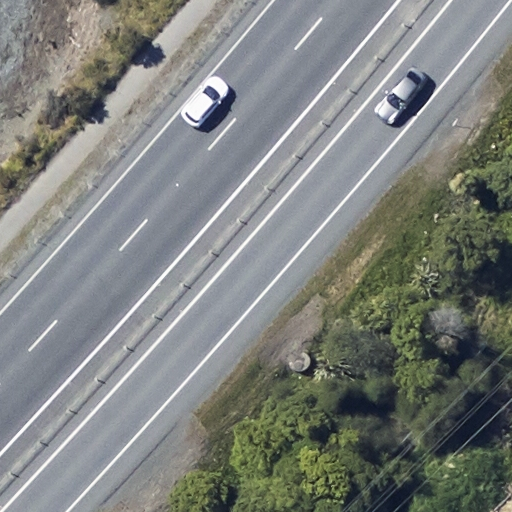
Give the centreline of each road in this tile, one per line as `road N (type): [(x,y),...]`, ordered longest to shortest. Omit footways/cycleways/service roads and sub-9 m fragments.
road 1 (trunk): [(480,0),(202,330),(33,511)]
road 2 (trunk): [(0,376),(331,0)]
